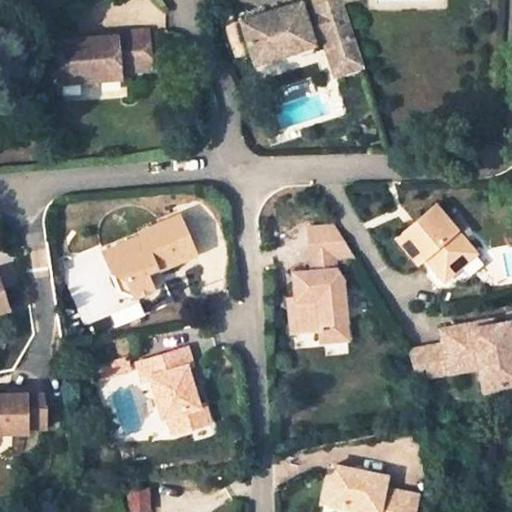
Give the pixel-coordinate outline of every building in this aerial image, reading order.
[(268,12),(242,21),(256,62),(315,42),(314,39),(325,36),(327,43),(352,35),(343,4),(341,0),(310,0),(314,9),(305,11),(301,0),(277,9),(278,12),(269,15),(268,12)] [(114,38),(57,41),(59,83),(118,80),(118,73),(149,71),(147,33),(114,34),(114,38)] [(337,71),(362,63),(352,35),(327,43),(337,71)] [(411,229),(399,240),(421,265),(427,258),(449,280),(479,252),(435,205),(420,219),(420,227),(415,233),(411,229)] [(111,274),(124,278),(132,295),(152,289),(144,271),(143,266),(151,263),(156,266),(160,268),(196,255),(179,217),(141,233),(142,235),(102,251),(111,274)] [(336,260),(354,259),(336,228),(308,231),(310,275),(310,283),(294,284),(294,301),(288,301),(289,335),(318,334),(318,344),(347,342),(343,280),(339,273),(336,272),(336,260)] [(111,274),(118,291),(132,295),(124,278),(111,274)] [(310,275),(293,275),(294,284),(310,283),(310,275)] [(446,343),(451,369),(480,364),(485,389),(511,384),(511,320),(474,327),(473,321),(443,326),(446,343)] [(446,343),(408,350),(416,375),(451,369),(446,343)] [(162,419),(168,418),(173,435),(209,424),(203,405),(197,407),(186,370),(192,368),(187,351),(138,366),(143,383),(151,381),(162,419)] [(130,356),(98,364),(102,380),(134,371),(130,356)] [(0,435),(8,430),(34,429),(34,422),(51,422),(51,403),(48,403),(47,391),(0,393),(0,435)] [(162,419),(168,437),(173,435),(168,418),(162,419)] [(416,511),(419,498),(385,492),(387,480),(333,469),(325,505),(353,511),(416,511)]
